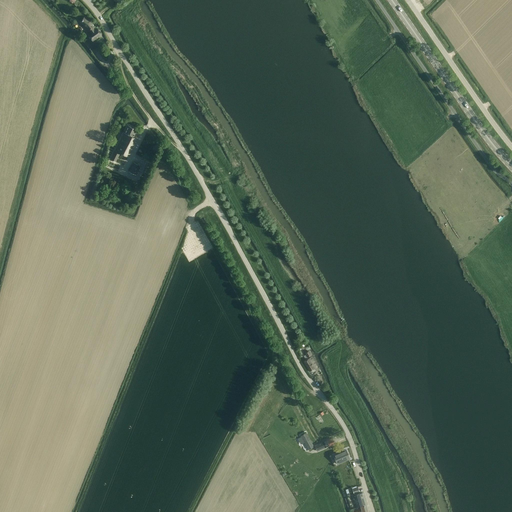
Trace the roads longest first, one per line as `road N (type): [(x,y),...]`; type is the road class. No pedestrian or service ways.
road 1 (unclassified): [(372,511),(342,423),(304,372),(202,181),(86,0)]
road 2 (primary): [(511,166),(391,0)]
road 3 (unclassified): [(511,148),(407,0)]
road 4 (track): [(322,397),(286,363),(244,431)]
